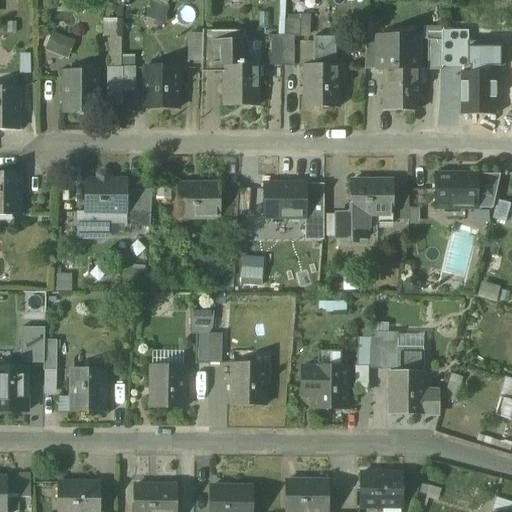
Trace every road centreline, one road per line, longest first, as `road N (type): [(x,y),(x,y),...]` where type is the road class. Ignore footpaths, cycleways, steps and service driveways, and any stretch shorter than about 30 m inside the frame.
road 1 (residential): [(511,469),(394,444),(0,445)]
road 2 (residential): [(511,145),(47,147)]
